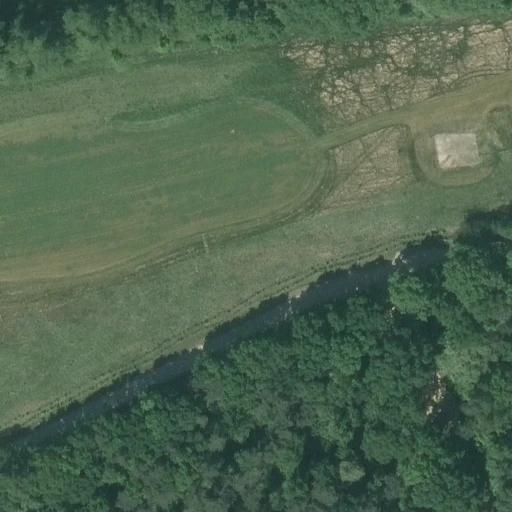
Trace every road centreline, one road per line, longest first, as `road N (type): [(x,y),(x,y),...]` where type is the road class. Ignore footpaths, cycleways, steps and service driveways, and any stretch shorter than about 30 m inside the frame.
road 1 (track): [(0,459),(388,273),(511,240)]
road 2 (track): [(474,511),(388,273)]
